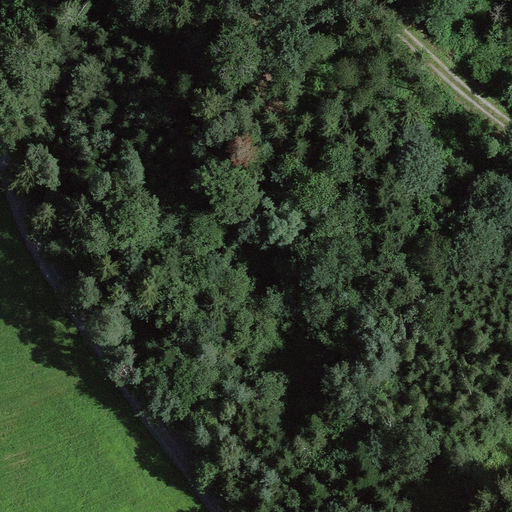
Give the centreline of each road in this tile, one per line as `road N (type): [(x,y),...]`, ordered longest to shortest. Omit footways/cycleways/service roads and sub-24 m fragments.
road 1 (track): [(220,511),(37,250),(0,146)]
road 2 (track): [(342,0),(511,126)]
